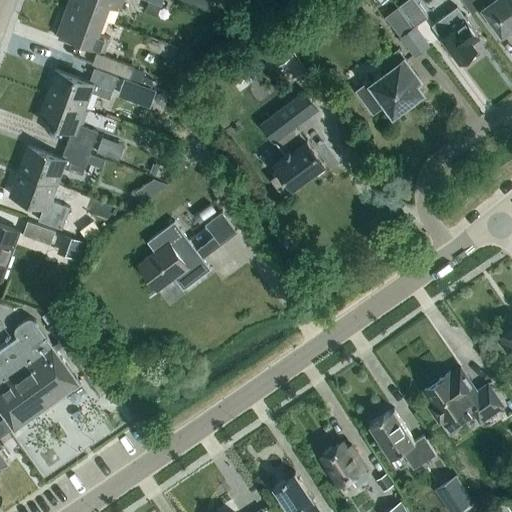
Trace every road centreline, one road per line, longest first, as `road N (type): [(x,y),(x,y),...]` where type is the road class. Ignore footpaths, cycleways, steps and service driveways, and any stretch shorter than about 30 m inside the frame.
road 1 (unclassified): [(81,511),(449,254)]
road 2 (residential): [(449,254),(426,216),(423,182),(431,167),(511,106)]
